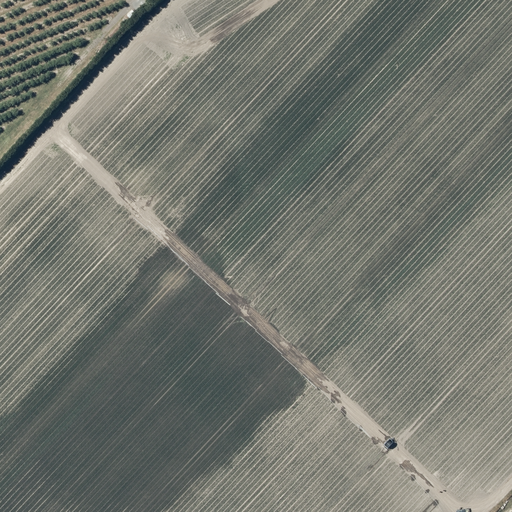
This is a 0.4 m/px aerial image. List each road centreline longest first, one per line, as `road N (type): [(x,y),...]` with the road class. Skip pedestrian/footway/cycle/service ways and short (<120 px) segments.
road 1 (unknown): [(460,511),(38,141)]
road 2 (unknown): [(38,141),(132,39),(181,0)]
